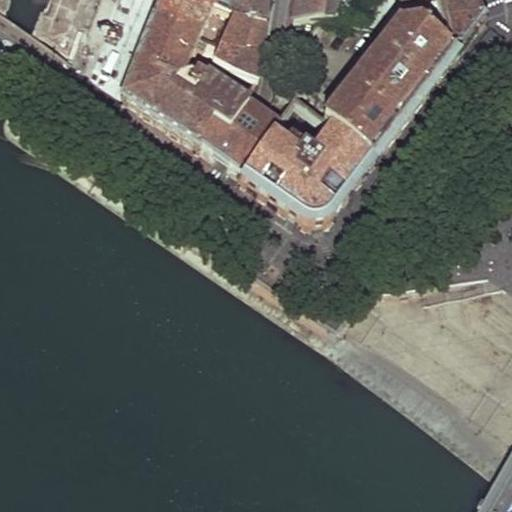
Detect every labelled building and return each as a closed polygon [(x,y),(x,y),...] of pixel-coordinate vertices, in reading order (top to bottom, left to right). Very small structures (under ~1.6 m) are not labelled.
[(162,0),(158,11),(152,27),(199,45),(213,11),(207,8),(184,0),(162,0)] [(207,0),(184,0),(207,8),(207,0)] [(268,0),(207,0),(207,8),(213,11),(217,13),(217,0),(235,0),(235,20),(232,25),(265,26),(268,2),(268,0)] [(297,0),(297,3),(293,27),(322,25),(323,17),(325,0),(297,0)] [(434,9),(432,0),(389,0),(394,39),(408,37),(405,13),(434,9)] [(432,0),(434,9),(442,34),(453,68),(471,45),(485,26),(480,22),(472,0),(432,0)] [(226,16),(212,50),(220,54),(232,25),(235,20),(226,16)] [(265,26),(232,25),(220,54),(214,70),(257,87),(261,69),(262,59),(265,26)] [(143,50),(132,77),(179,91),(182,86),(187,74),(199,45),(152,27),(143,50)] [(394,39),(394,42),(321,137),(371,174),(453,68),(442,34),(408,37),(394,39)] [(212,50),(201,80),(210,83),(210,81),(214,70),(220,54),(212,50)] [(257,87),(214,70),(210,81),(253,94),(255,94),(257,87)] [(179,91),(132,77),(120,110),(147,128),(176,148),(191,158),(208,130),(229,144),(247,115),(206,88),(198,97),(182,86),(179,91)] [(278,96),(274,102),(291,110),(301,93),(283,87),(278,96)] [(277,134),(243,194),(267,210),(304,236),(306,234),(309,237),(319,236),(326,228),(328,230),(354,196),(371,174),(333,146),(310,179),(287,162),(310,128),(291,110),(277,134)] [(245,150),(227,175),(239,183),(236,188),(243,194),(277,134),(262,124),(245,150)] [(208,130),(191,158),(198,162),(199,160),(214,169),(224,153),(229,144),(208,130)]
